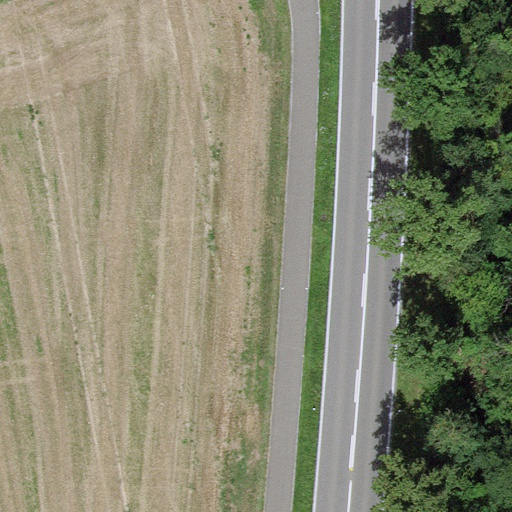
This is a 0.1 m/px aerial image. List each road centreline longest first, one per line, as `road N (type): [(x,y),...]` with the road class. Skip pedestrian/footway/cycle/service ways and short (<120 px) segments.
road 1 (primary): [(348,511),(379,0)]
road 2 (track): [(278,511),(304,123),(303,0)]
